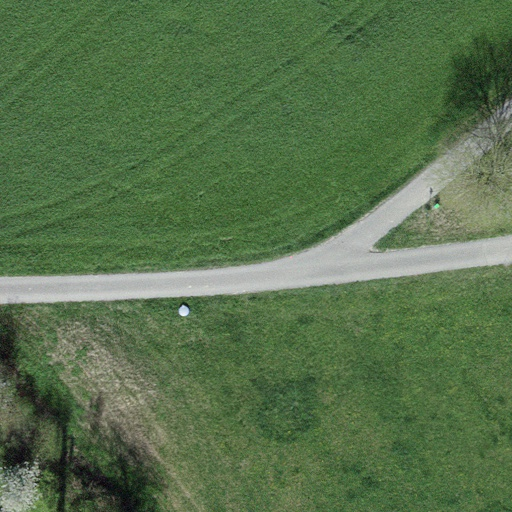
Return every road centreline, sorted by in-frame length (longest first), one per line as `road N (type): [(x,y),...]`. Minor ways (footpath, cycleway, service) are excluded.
road 1 (unclassified): [(511,245),(312,269),(0,290)]
road 2 (track): [(511,115),(380,225),(312,269)]
